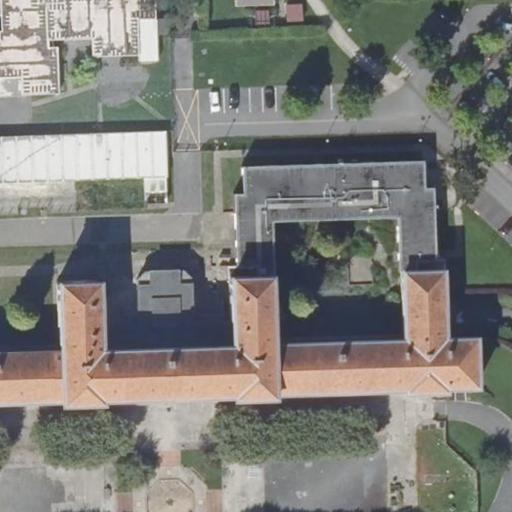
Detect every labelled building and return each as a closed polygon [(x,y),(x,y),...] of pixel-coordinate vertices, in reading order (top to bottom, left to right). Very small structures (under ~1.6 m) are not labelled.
[(0,0),(0,79),(17,79),(18,96),(55,95),(53,48),(44,48),(43,42),(88,40),(89,57),(135,55),(134,19),(153,18),(152,0),(231,0),(232,7),(247,7),(271,6),(270,0),(0,0)] [(302,6),(285,6),(286,24),(303,23),(302,6)] [(153,18),(134,19),(135,55),(136,62),(155,61),(153,18)] [(18,96),(17,79),(0,79),(0,98),(18,97),(18,96)] [(0,182),(74,180),(141,177),(163,176),(161,130),(95,132),(0,136),(0,182)] [(0,402),(59,400),(59,404),(68,404),(74,408),(85,408),(91,403),(100,402),(101,399),(231,393),(231,398),(241,397),(247,402),(260,402),(264,397),(273,396),(273,393),(403,387),(404,392),(445,391),(445,386),(475,385),(473,335),(442,337),(439,269),(433,269),(429,187),(421,187),(419,160),(238,168),(238,194),(230,194),(232,248),(234,320),(189,322),(188,277),(181,269),(141,270),(136,277),(137,324),(97,325),(96,281),(56,282),(58,350),(0,352),(0,402)] [(164,208),(163,176),(141,177),(143,208),(164,208)] [(74,199),(74,180),(0,182),(0,202),(18,201),(48,200),(74,199)] [(18,201),(0,202),(0,216),(19,217),(18,210),(18,201)]
